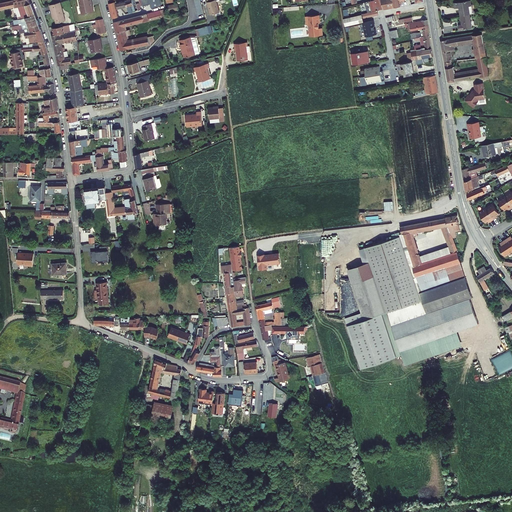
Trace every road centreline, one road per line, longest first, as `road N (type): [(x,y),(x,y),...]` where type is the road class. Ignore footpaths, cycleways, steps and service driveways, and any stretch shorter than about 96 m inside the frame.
road 1 (residential): [(70,179),(80,320),(191,370)]
road 2 (secondary): [(429,0),(460,192)]
road 3 (residential): [(34,0),(51,50),(70,179)]
road 4 (residential): [(191,370),(218,380),(264,376),(269,360),(255,325)]
